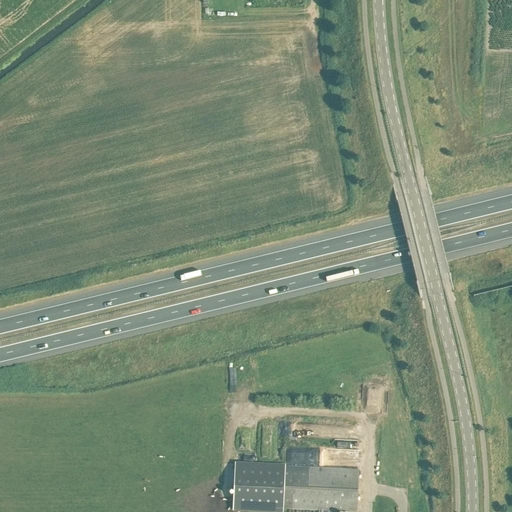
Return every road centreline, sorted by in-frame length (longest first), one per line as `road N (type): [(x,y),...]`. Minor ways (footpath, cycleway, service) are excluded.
road 1 (motorway): [(0,353),(511,228)]
road 2 (motorway): [(511,202),(0,326)]
road 3 (tertiary): [(472,511),(463,402),(392,110),(378,0)]
road 4 (track): [(280,211),(336,193),(317,0)]
